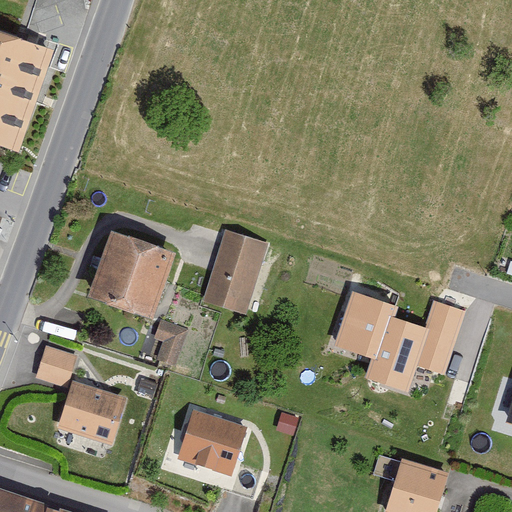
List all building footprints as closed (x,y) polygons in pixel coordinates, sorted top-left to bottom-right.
[(0,149),(21,156),(56,54),(0,35),(0,149)] [(206,304),(248,317),(269,247),(227,234),(206,304)] [(95,301),(156,321),(177,256),(116,236),(95,301)] [(393,305),(353,292),(335,345),(375,359),(389,316),(393,305)] [(435,301),(427,328),(415,366),(445,376),(465,311),(435,301)] [(427,328),(389,316),(375,359),(369,379),(407,391),(415,366),(427,328)] [(164,317),(157,335),(166,339),(159,357),(177,364),(191,327),(164,317)] [(69,384),(79,351),(47,341),(37,374),(69,384)] [(58,430),(118,448),(133,399),(73,380),(58,430)] [(181,461),(234,478),(250,428),(197,411),(181,461)] [(386,511),(442,511),(455,475),(405,458),(386,511)] [(0,511),(53,511),(0,495),(0,511)]
